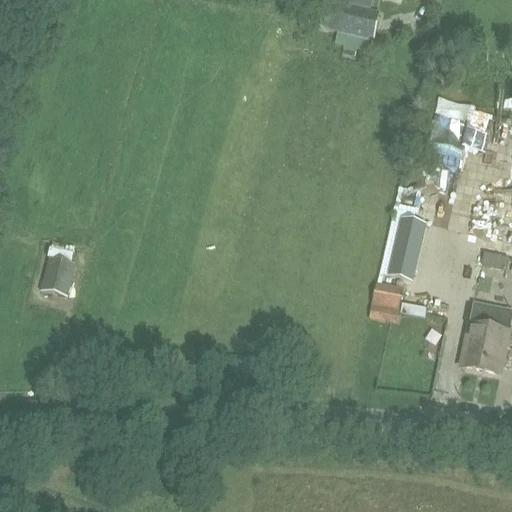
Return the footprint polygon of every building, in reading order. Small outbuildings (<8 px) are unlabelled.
[(368,56),(378,16),(325,4),(319,30),(337,34),(334,49),(368,56)] [(403,223),(389,282),(412,288),(426,229),(403,223)] [(82,236),(78,252),(86,255),(90,238),(82,236)] [(483,254),(481,266),(505,271),(508,260),(483,254)] [(75,268),(49,262),(41,294),(67,301),(75,268)] [(402,293),(374,288),(368,323),(396,328),(402,293)] [(511,316),(473,308),(461,369),(500,377),(511,318),(511,316)]
